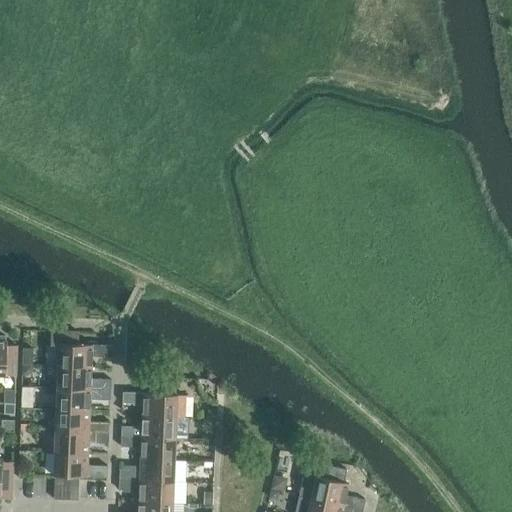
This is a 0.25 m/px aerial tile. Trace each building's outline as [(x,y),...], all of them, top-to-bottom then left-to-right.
[(56,365),(91,366),(91,354),(111,355),(111,345),(77,343),(78,331),(50,330),(49,345),(57,345),(56,365)] [(0,374),(4,374),(14,374),(16,345),(6,344),(6,340),(4,340),(4,335),(0,334),(0,374)] [(23,363),(32,364),(33,349),(23,348),(23,363)] [(23,363),(22,375),(28,375),(32,370),(32,364),(23,363)] [(110,389),(110,378),(90,377),(91,366),(56,365),(55,387),(110,389)] [(141,402),(141,414),(183,416),(184,394),(176,394),(176,385),(158,384),(158,392),(122,391),(121,401),(141,402)] [(54,408),(89,410),(89,399),(109,399),(110,389),(55,387),(54,408)] [(4,403),(3,413),(13,413),(14,403),(4,403)] [(207,416),(215,416),(216,408),(208,407),(207,416)] [(108,421),(88,421),(89,410),(54,408),(54,430),(108,432),(108,421)] [(120,425),(120,435),(174,438),(187,438),(188,417),(183,416),(141,414),(140,425),(120,425)] [(5,429),(13,429),(13,418),(0,418),(0,423),(5,429)] [(53,451),(87,453),(87,442),(107,442),(108,432),(54,430),(53,451)] [(173,459),(174,438),(120,435),(119,446),(139,446),(139,457),(173,459)] [(87,453),(53,451),(52,474),(54,474),(66,474),(78,475),(106,476),(106,466),(86,465),(87,453)] [(0,496),(10,497),(10,489),(12,461),(1,460),(1,457),(0,457),(0,496)] [(118,467),(118,478),(184,481),(185,460),(173,459),(139,457),(138,468),(118,467)] [(362,509),(364,498),(345,494),(347,482),(343,481),(346,469),(310,460),(307,473),(302,476),(298,495),(362,509)] [(52,498),(65,498),(66,474),(54,474),(52,498)] [(65,498),(77,499),(78,475),(66,474),(65,498)] [(276,490),(283,492),(286,479),(273,476),(270,489),(276,490)] [(118,478),(118,489),(138,490),(137,501),(183,503),(185,503),(186,481),(184,481),(118,478)] [(212,504),(212,492),(203,491),(202,503),(212,504)] [(361,511),(362,509),(298,495),(294,511),(361,511)] [(117,511),(116,511),(182,511),(183,503),(137,501),(137,511),(117,511)]
